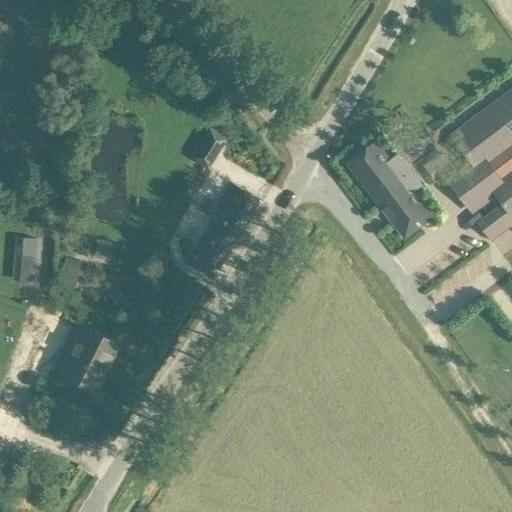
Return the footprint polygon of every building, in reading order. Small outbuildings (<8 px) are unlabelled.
[(511,89),(462,127),(491,163),(477,173),(462,184),(472,197),(489,185),(496,194),(499,198),(504,206),(511,216),(511,166),(500,175),(492,164),(511,148),(511,89)] [(206,128),(195,143),(215,157),(226,141),(206,128)] [(347,162),(405,238),(431,218),(434,216),(409,183),(417,177),(399,154),(391,160),(376,140),(347,162)] [(511,148),(492,164),(500,175),(511,166),(511,148)] [(200,189),(185,180),(176,196),(191,204),(200,189)] [(216,271),(260,201),(234,183),(223,200),(219,206),(222,208),(191,255),(200,260),(216,271)] [(511,225),(511,216),(504,206),(478,225),(490,242),(511,225)] [(14,245),(11,279),(33,281),(36,247),(14,245)] [(96,245),(94,257),(109,260),(112,249),(96,245)] [(468,286),(487,262),(476,253),(457,277),(468,286)] [(76,289),(81,260),(68,258),(64,287),(76,289)] [(118,344),(100,335),(80,325),(56,374),(77,384),(95,392),(104,373),(117,346),(118,344)]
